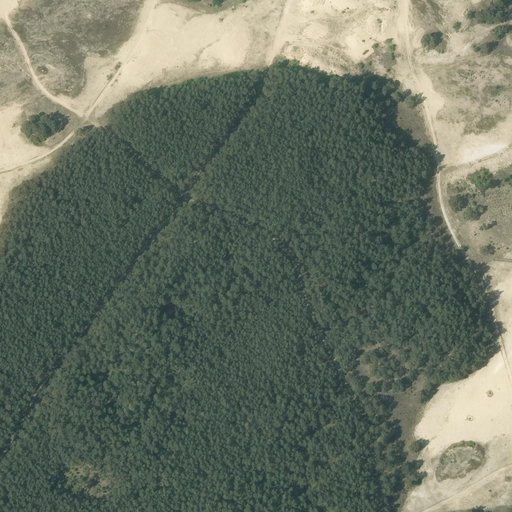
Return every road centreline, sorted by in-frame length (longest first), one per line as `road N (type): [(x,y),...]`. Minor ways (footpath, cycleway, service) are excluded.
road 1 (track): [(382,511),(360,409),(290,255),(243,222),(183,198),(48,374),(0,457)]
road 2 (track): [(511,382),(482,285),(438,198),(426,104),(408,56),(405,0)]
road 3 (track): [(292,0),(265,82),(183,198)]
road 4 (track): [(0,5),(46,97),(87,117)]
road 5 (track): [(87,117),(183,198)]
